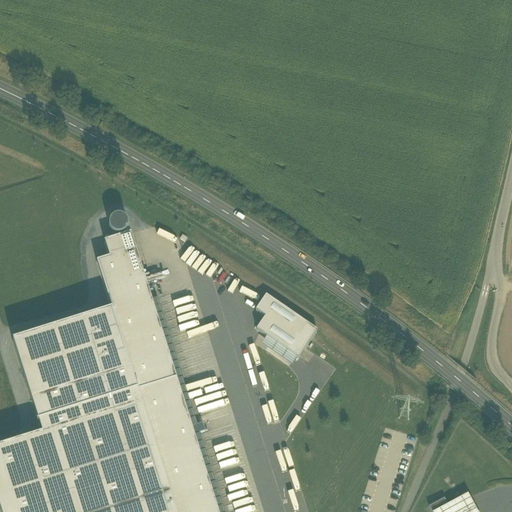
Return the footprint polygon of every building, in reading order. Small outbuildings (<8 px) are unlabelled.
[(111,221),(109,227),(112,234),(119,236),(125,233),(127,226),(124,220),(118,218),(111,221)] [(96,263),(111,312),(174,511),(217,511),(194,436),(191,428),(130,235),(104,243),(109,259),(96,263)] [(265,319),(256,331),(266,338),(298,360),(305,350),(317,333),(266,297),(255,312),(265,319)] [(0,450),(0,511),(174,511),(111,312),(13,343),(42,437),(0,450)] [(266,338),(260,347),(292,368),(298,360),(266,338)] [(202,425),(191,428),(194,436),(205,433),(202,425)] [(475,511),(467,496),(437,511),(475,511)] [(428,508),(430,511),(437,511),(448,507),(444,500),(428,508)]
